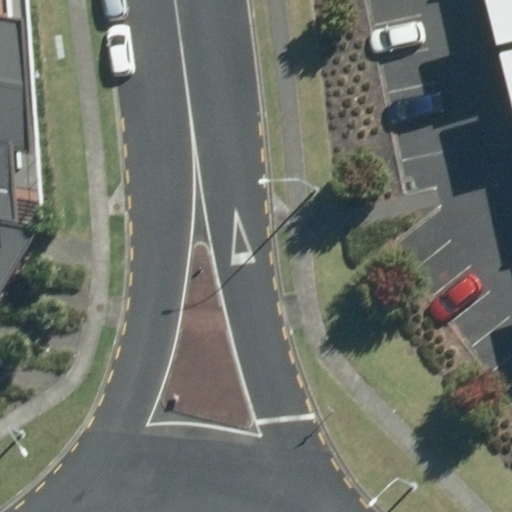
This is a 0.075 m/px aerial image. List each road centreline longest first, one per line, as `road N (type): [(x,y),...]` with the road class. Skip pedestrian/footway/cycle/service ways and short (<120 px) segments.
road 1 (residential): [(182,66),(311,511)]
road 2 (residential): [(89,511),(141,375),(168,235),(182,66)]
road 3 (tertiary): [(113,511),(181,494),(234,498),(270,511)]
